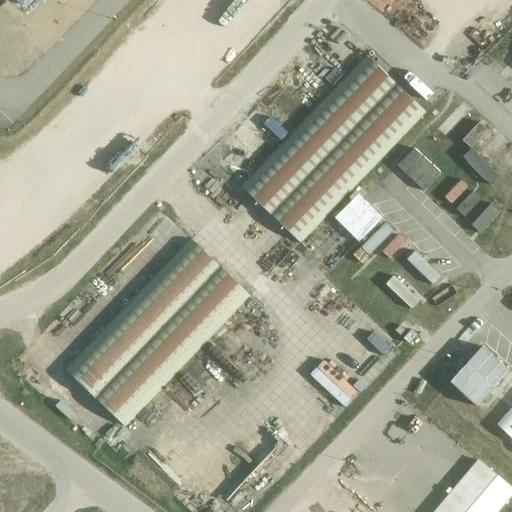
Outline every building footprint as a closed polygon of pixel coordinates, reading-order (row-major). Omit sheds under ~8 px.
[(333,17),(317,35),(345,61),(361,44),(333,17)] [(299,243),(425,113),(365,56),(291,133),(240,187),(299,243)] [(435,130),(462,102),(454,94),(427,122),(435,130)] [(446,137),(472,109),(464,101),(437,129),(446,137)] [(246,146),(259,132),(241,115),(228,128),(246,146)] [(511,150),(473,116),(450,141),(511,196),(511,150)] [(424,191),(440,174),(413,149),(397,167),(424,191)] [(464,218),(480,200),(472,192),(455,210),(464,218)] [(480,235),(500,213),(490,204),(471,225),(480,235)] [(368,256),(394,231),(385,223),(360,248),(368,256)] [(392,261),(409,244),(401,236),(384,253),(392,261)] [(250,296),(190,239),(64,370),(125,427),(250,296)] [(432,285),(441,276),(415,251),(406,260),(432,285)] [(393,276),(385,285),(411,309),(419,301),(393,276)] [(409,344),(417,335),(411,330),(408,334),(403,339),(409,344)] [(509,371),(482,347),(449,383),(476,407),(509,371)] [(25,386),(40,395),(47,383),(32,374),(25,386)] [(511,407),(496,425),(511,439),(511,407)] [(242,416),(189,470),(214,495),(239,469),(235,465),(262,437),(242,416)] [(497,511),(511,495),(511,488),(478,460),(433,511),(497,511)]
